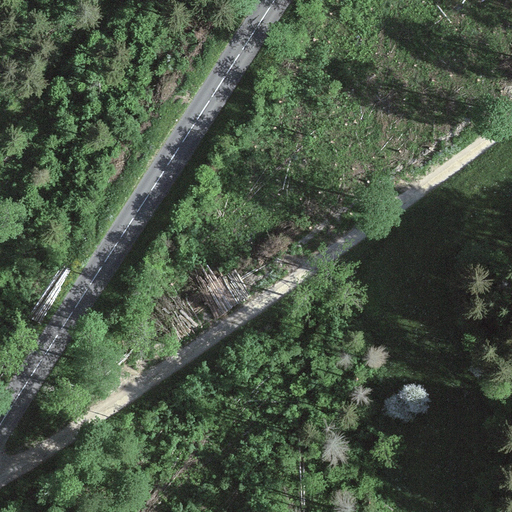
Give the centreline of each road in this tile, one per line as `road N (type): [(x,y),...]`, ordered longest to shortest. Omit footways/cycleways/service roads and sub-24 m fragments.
road 1 (track): [(0,468),(207,343),(511,118)]
road 2 (secondary): [(275,0),(0,421)]
